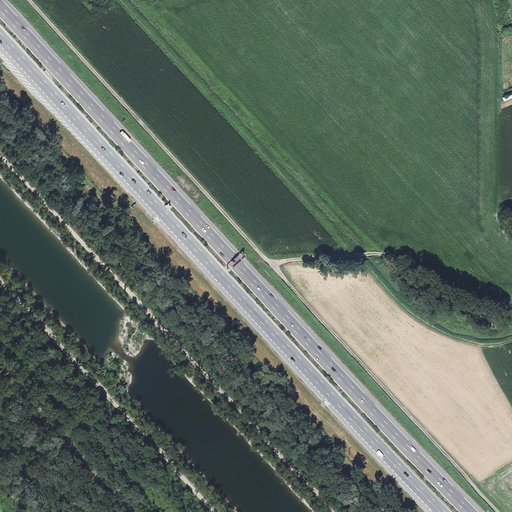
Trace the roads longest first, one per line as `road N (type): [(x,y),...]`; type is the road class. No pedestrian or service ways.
road 1 (track): [(497,511),(30,0)]
road 2 (motorway): [(473,511),(0,6)]
road 3 (motorway): [(0,35),(442,511)]
road 4 (track): [(333,511),(0,156)]
road 5 (track): [(0,281),(212,511)]
road 6 (track): [(511,308),(455,293),(384,254),(271,263)]
